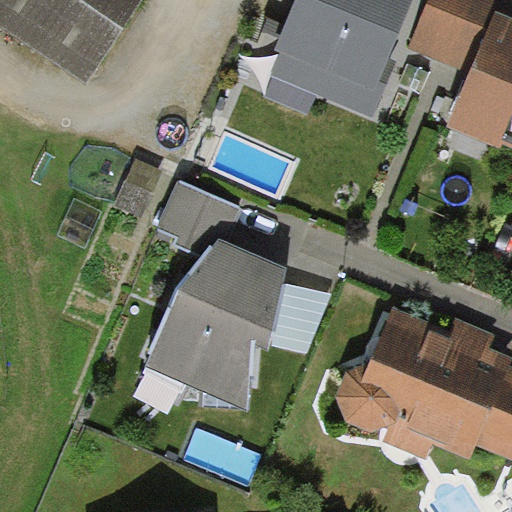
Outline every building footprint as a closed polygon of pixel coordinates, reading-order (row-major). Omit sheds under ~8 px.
[(144,0),(0,0),(0,25),(88,85),(144,0)] [(413,0),(295,0),(274,52),(280,54),(264,92),(309,111),(317,91),(374,114),(395,61),(389,59),(413,0)] [(498,12),(511,17),(511,0),(430,0),(411,47),(473,73),(498,12)] [(511,17),(498,12),(473,73),(449,128),(502,150),(505,144),(511,147),(511,17)] [(220,238),(229,244),(243,207),(180,179),(159,230),(178,238),(176,244),(202,255),(220,238)] [(229,244),(220,238),(202,255),(180,289),(147,365),(248,410),(258,345),(270,349),(270,344),(285,283),(289,267),(229,244)] [(333,293),(285,283),(270,344),(309,353),(333,293)] [(476,325),(458,318),(454,331),(394,307),(374,359),(372,358),(370,364),(347,371),(336,395),(349,423),(374,432),(392,426),(385,440),(428,457),(436,443),(473,458),(479,443),(511,365),(511,363),(511,356),(491,347),(496,334),(476,325)] [(511,364),(511,365),(479,443),(511,457),(511,364)]
